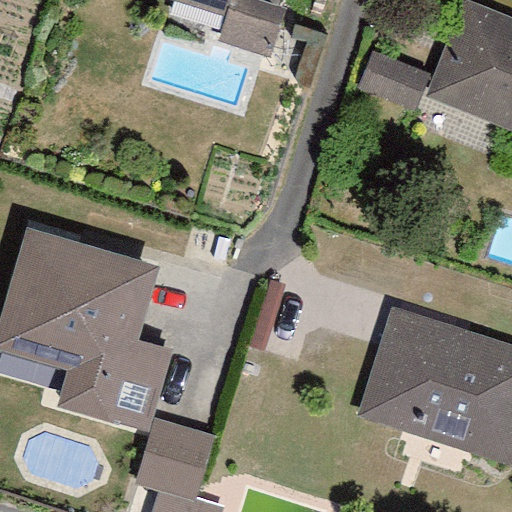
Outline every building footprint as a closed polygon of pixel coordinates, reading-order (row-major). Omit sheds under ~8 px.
[(224,46),(275,63),(291,16),(247,1),(246,0),(166,0),(232,22),(224,46)] [(511,133),(511,24),(465,8),(431,104),(511,133)] [(419,115),(432,79),(378,59),(365,94),(419,115)] [(164,270),(35,231),(0,346),(0,348),(75,371),(65,405),(154,432),(137,488),(160,495),(155,511),(222,511),(196,504),(215,443),(156,425),(178,356),(141,345),(164,270)] [(511,342),(396,307),(361,420),(511,466),(511,342)]
